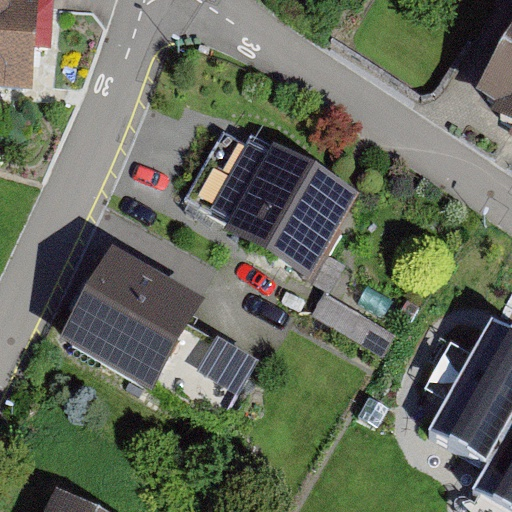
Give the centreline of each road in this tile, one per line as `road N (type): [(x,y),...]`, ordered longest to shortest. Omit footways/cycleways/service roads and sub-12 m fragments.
road 1 (residential): [(0,359),(155,0)]
road 2 (residential): [(204,0),(511,201)]
